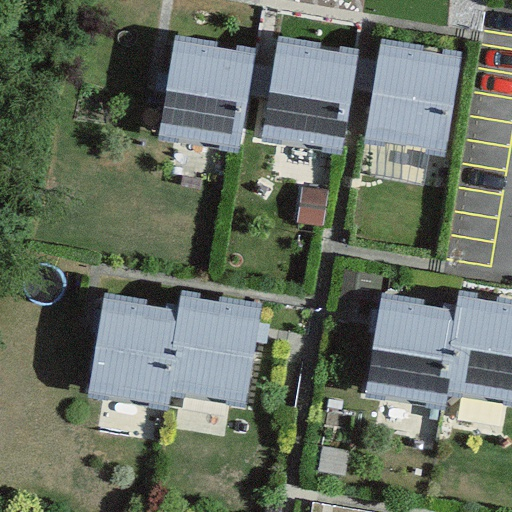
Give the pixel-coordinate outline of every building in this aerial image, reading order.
[(346,55),(269,44),(255,138),(333,149),(346,55)] [(453,57),(376,45),(362,139),(440,150),(453,57)] [(244,62),(167,50),(153,144),(230,155),(244,62)] [(451,320),(376,306),(359,399),(431,412),(435,392),(511,406),(511,312),(454,301),(451,320)] [(169,324),(112,314),(97,404),(149,413),(152,396),(232,409),(248,315),(173,302),(169,324)]
